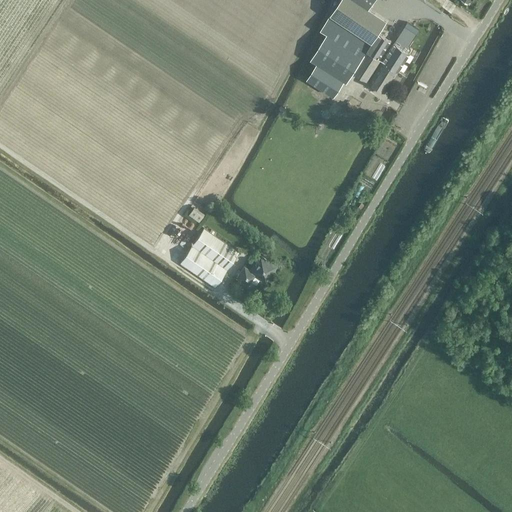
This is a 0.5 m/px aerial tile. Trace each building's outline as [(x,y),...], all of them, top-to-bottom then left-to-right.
[(339,0),(330,14),(330,15),(323,25),(320,29),(327,33),(363,56),(367,50),(378,32),(381,28),(379,27),(362,17),(369,7),(373,0),(339,0)] [(407,22),(405,25),(417,33),(419,30),(407,22)] [(405,26),(396,40),(401,43),(399,45),(404,48),(405,46),(409,46),(417,33),(405,26)] [(378,32),(367,50),(381,59),(382,60),(382,61),(398,71),(411,53),(404,48),(399,45),(394,42),(387,53),(384,51),(391,40),(378,32)] [(317,63),(307,78),(334,96),(344,80),(347,82),(354,71),(366,80),(381,59),(367,50),(363,56),(327,33),(310,58),(317,63)] [(385,92),(398,71),(382,61),(369,81),(385,92)] [(194,205),(188,213),(199,220),(204,212),(194,205)] [(203,227),(179,262),(215,287),(239,251),(203,227)] [(249,269),(244,265),(235,277),(247,285),(254,275),(265,283),(276,266),(260,254),(249,269)]
